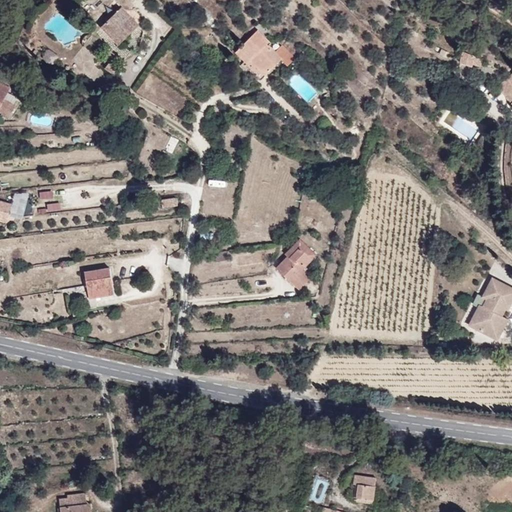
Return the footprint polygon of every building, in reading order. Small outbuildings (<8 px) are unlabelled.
[(126,49),(155,25),(127,9),(102,37),(126,49)] [(287,56),(260,29),(241,52),(272,83),(287,56)] [(479,69),(482,58),(462,53),(459,64),(479,69)] [(12,90),(0,81),(0,111),(2,112),(12,90)] [(0,224),(18,226),(17,204),(0,197),(0,224)] [(179,206),(177,197),(161,199),(163,209),(179,206)] [(58,202),(47,205),(49,213),(60,209),(58,202)] [(321,254),(304,240),(276,270),(304,288),(321,254)] [(113,268),(84,269),(89,298),(124,294),(113,268)] [(510,340),(511,333),(511,284),(490,273),(470,326),(510,340)] [(379,507),(379,480),(355,475),(352,507),(379,507)] [(314,478),(310,501),(324,503),(327,480),(314,478)] [(94,511),(89,493),(58,503),(59,511),(94,511)]
